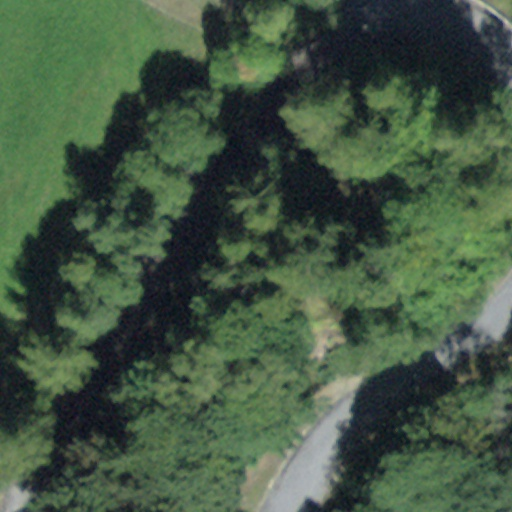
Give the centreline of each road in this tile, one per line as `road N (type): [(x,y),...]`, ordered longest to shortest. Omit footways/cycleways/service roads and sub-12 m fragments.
road 1 (track): [(30,511),(52,434),(245,137),(305,64),(363,24),(416,11),(480,30),(511,61)]
road 2 (track): [(511,309),(373,396),(318,455),(287,511)]
